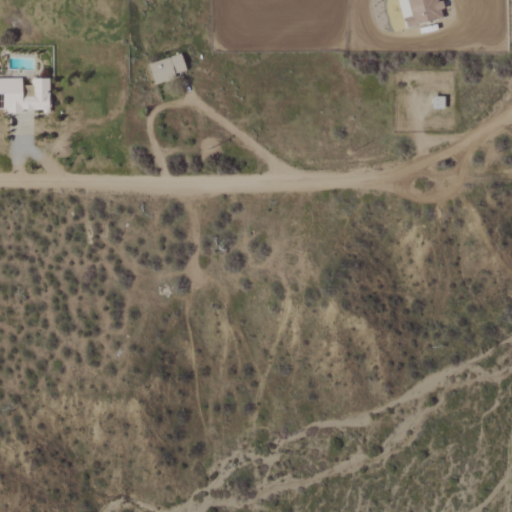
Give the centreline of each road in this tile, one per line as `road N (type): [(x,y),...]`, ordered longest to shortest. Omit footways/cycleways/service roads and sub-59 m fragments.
road 1 (residential): [(0,188),(205,190),(363,180),(481,140),(511,109)]
road 2 (track): [(287,185),(216,115),(169,103),(153,110),(149,124),(161,190)]
